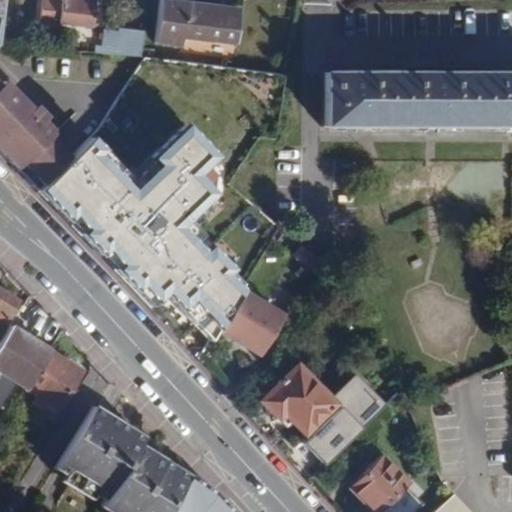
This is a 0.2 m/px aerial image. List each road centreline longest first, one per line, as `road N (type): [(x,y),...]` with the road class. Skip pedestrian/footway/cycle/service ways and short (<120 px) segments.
road 1 (primary): [(126,332),(288,511)]
road 2 (residential): [(17,511),(126,332)]
road 3 (primary): [(0,204),(126,332)]
